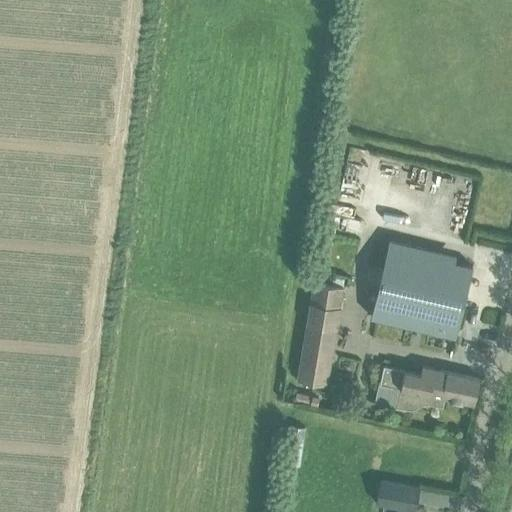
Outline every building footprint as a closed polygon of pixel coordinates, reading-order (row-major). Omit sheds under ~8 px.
[(456,334),(472,264),(386,244),(370,314),(456,334)] [(312,280),(299,365),(329,370),(336,325),(337,326),(340,305),(339,305),(342,284),(312,280)] [(380,382),(401,387),(397,405),(406,407),(412,405),(422,399),(428,398),(439,401),(442,391),(472,398),(477,377),(422,365),(420,373),(384,364),(380,382)] [(289,448),(287,464),(302,466),(308,428),(292,425),(290,438),(289,448)] [(415,510),(419,488),(380,481),(376,503),(415,510)]
